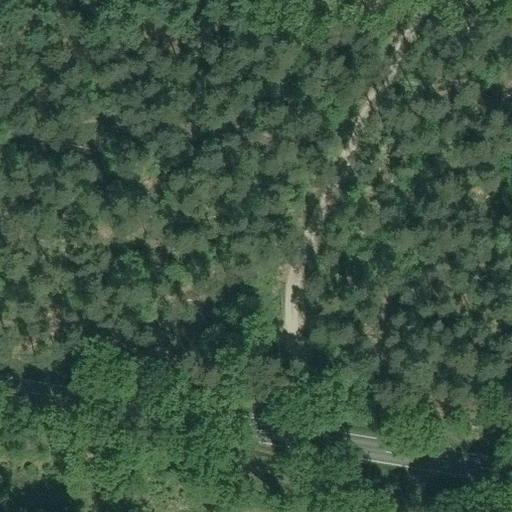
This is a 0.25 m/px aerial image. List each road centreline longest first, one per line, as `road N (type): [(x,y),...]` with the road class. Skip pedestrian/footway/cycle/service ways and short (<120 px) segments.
road 1 (secondary): [(511,477),(0,392)]
road 2 (track): [(328,447),(296,373),(283,310),(359,108),(418,0)]
